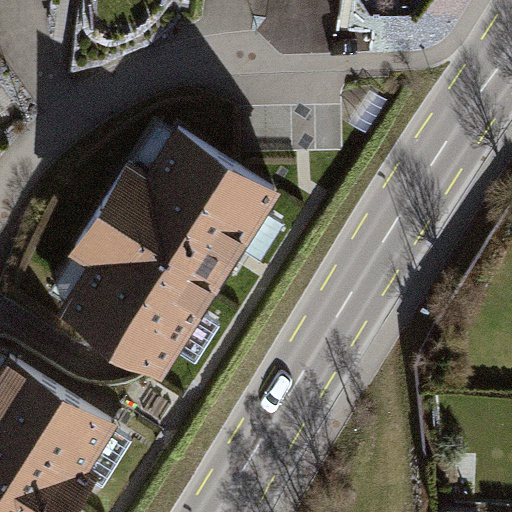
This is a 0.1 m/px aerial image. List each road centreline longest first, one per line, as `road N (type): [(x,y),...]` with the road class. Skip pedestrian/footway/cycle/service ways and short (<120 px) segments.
road 1 (secondary): [(511,51),(417,187),(229,511)]
road 2 (residential): [(0,192),(63,121),(143,75),(211,61),(343,62)]
